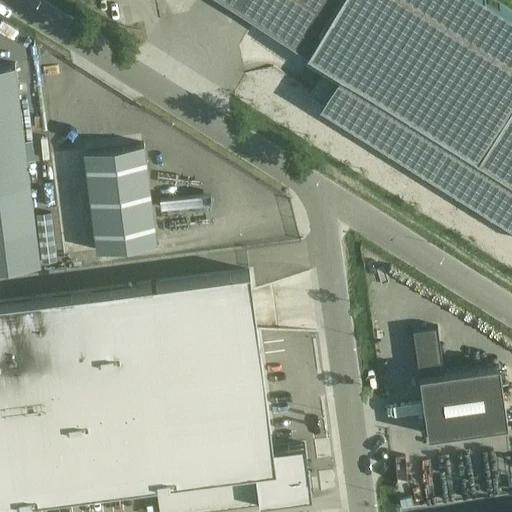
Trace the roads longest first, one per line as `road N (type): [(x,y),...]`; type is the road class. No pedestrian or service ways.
road 1 (unclassified): [(9,0),(318,195)]
road 2 (unclassified): [(318,195),(364,511)]
road 3 (unclassified): [(318,195),(511,315)]
